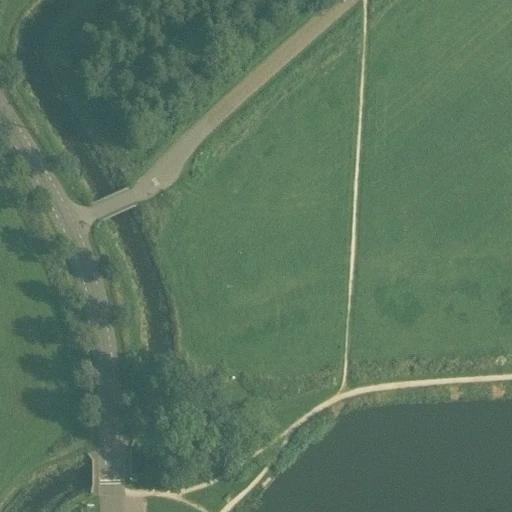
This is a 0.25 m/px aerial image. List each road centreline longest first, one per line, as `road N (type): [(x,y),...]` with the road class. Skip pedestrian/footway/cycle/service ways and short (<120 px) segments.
road 1 (unclassified): [(67,227),(155,183),(183,146),(348,0)]
road 2 (unclassified): [(110,488),(100,329),(67,227)]
road 3 (track): [(142,192),(61,72),(57,42),(106,0)]
road 4 (unclassified): [(67,227),(0,112)]
